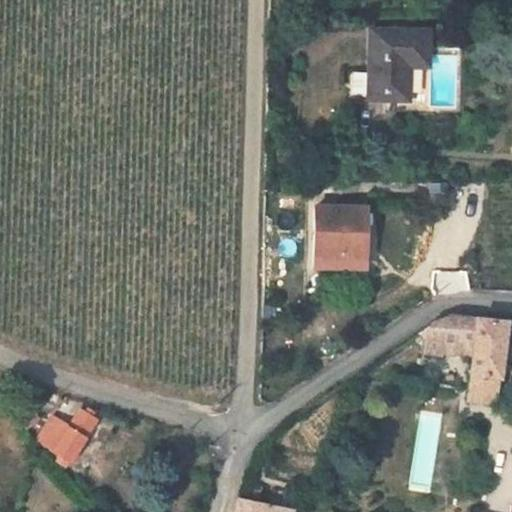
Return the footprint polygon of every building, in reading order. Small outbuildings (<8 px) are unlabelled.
[(368,42),(366,114),(408,116),(410,71),(430,71),(430,43),(368,42)] [(363,95),(363,72),(350,72),(350,94),(363,95)] [(313,220),(313,269),(360,270),(360,221),(313,220)] [(421,347),(419,365),(438,366),(439,355),(466,358),(463,402),(493,406),(502,332),(503,321),(448,318),(427,325),(412,340),(421,347)] [(511,332),(511,321),(503,321),(502,332),(511,332)] [(63,400),(55,415),(71,424),(80,410),(63,400)] [(23,402),(9,414),(23,431),(38,419),(23,402)] [(71,424),(55,415),(37,444),(60,458),(58,462),(69,468),(97,420),(80,410),(71,424)]
